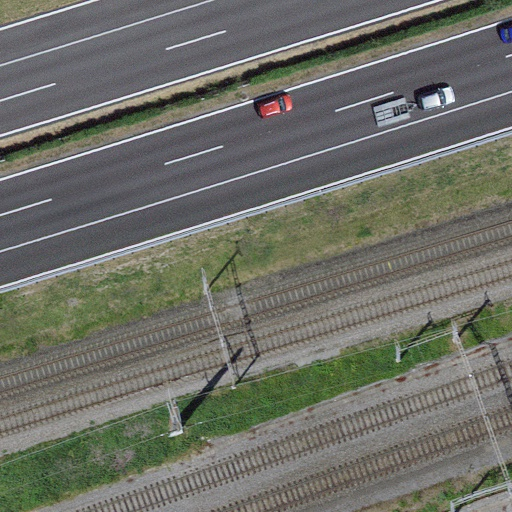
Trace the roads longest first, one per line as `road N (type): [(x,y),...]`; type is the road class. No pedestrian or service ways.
road 1 (motorway): [(0,215),(511,56)]
road 2 (motorway): [(322,0),(0,99)]
